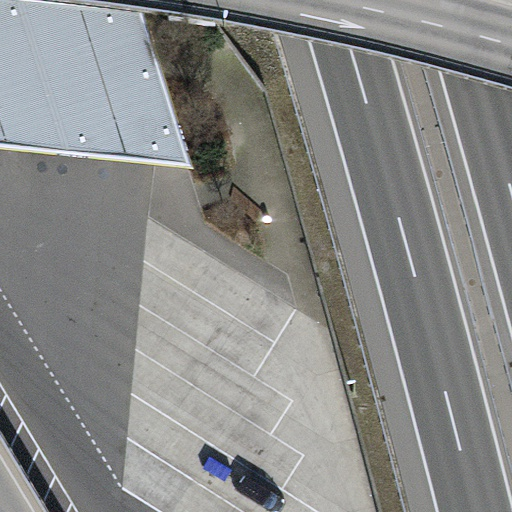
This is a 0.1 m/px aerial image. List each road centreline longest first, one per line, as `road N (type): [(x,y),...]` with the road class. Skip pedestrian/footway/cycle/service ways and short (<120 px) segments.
road 1 (motorway): [(333,0),(434,339),(476,511)]
road 2 (secondary): [(319,0),(511,47)]
road 3 (motorway): [(511,188),(459,0)]
